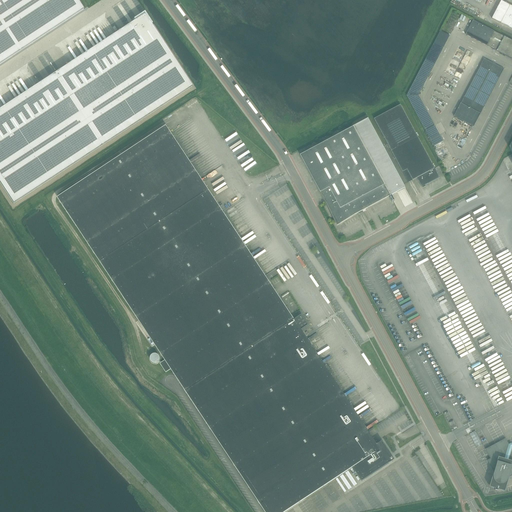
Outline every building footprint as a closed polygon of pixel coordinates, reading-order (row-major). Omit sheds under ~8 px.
[(0,0),(0,64),(83,9),(77,0),(0,0)] [(496,11),(492,19),(501,23),(511,29),(511,6),(510,5),(507,11),(498,6),(499,6),(496,11)] [(129,24),(0,108),(0,183),(13,204),(170,101),(192,87),(151,24),(150,23),(144,13),(135,19),(136,20),(135,20),(132,22),(129,24)] [(511,40),(473,20),(465,35),(511,59),(511,58),(511,40)] [(431,72),(450,36),(441,31),(422,67),(431,72)] [(504,69),(484,59),(454,116),(474,127),(504,69)] [(433,147),(442,142),(417,97),(431,72),(422,67),(407,96),(433,147)] [(439,177),(417,137),(401,105),(374,119),(402,172),(407,170),(413,180),(417,178),(422,187),(439,177)] [(353,127),(300,155),(326,203),(332,214),(331,214),(337,226),(349,218),(357,214),(389,196),(392,202),(395,200),(392,195),(397,192),(405,188),(404,185),(368,119),(353,127),(353,126),(353,127)] [(57,198),(100,262),(165,360),(160,363),(166,372),(171,369),(186,392),(294,320),(166,126),(57,198)] [(491,236),(502,261),(511,256),(511,253),(511,251),(509,252),(508,249),(504,250),(498,235),(500,234),(499,233),(491,236)] [(276,270),(289,291),(295,287),(281,267),(276,270)] [(294,320),(186,392),(265,511),(284,511),(352,467),(362,481),(394,460),(392,457),(389,458),(383,442),(382,441),(377,444),(301,330),(304,328),(308,325),(301,315),(294,320)] [(160,358),(159,357),(159,356),(158,355),(157,354),(156,354),(155,354),(154,354),(153,354),(152,355),(151,356),(151,357),(150,358),(150,359),(151,360),(151,361),(151,362),(152,362),(153,363),(154,363),(155,363),(156,363),(157,363),(158,362),(159,361),(159,360),(160,360),(160,359),(160,358)] [(397,409),(403,407),(398,396),(392,399),(394,404),(392,404),(394,408),(396,407),(397,409)] [(490,487),(505,492),(509,477),(511,475),(511,446),(511,450),(508,448),(509,444),(506,438),(485,449),(490,459),(487,460),(494,473),(490,487)]
